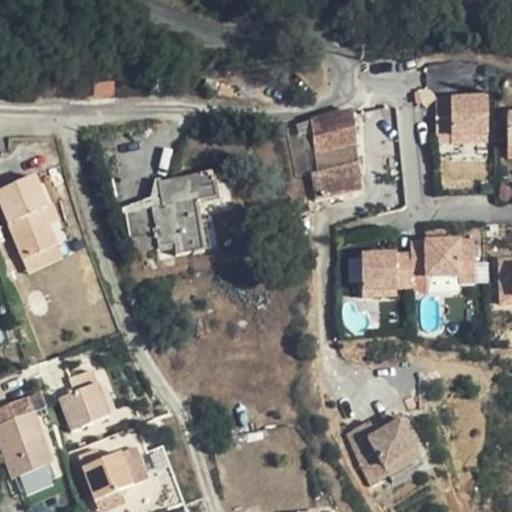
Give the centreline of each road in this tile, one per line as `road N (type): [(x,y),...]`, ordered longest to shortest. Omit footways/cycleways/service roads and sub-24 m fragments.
road 1 (residential): [(128,0),(212,40),(306,46),(333,60),(341,85),(321,109),(266,118),(61,120)]
road 2 (residential): [(61,120),(132,336),(181,403),(222,511)]
